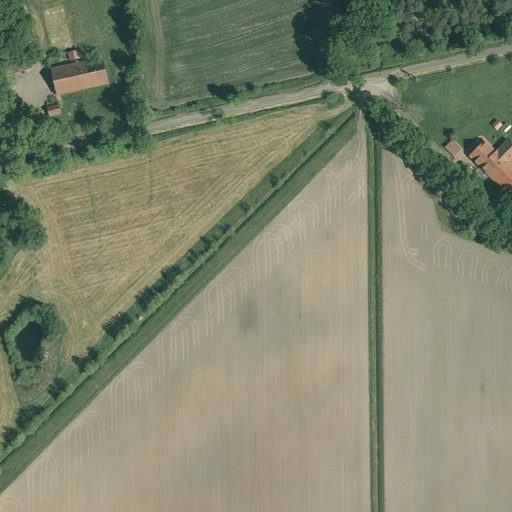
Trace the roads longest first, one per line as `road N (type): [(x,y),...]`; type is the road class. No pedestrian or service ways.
road 1 (unclassified): [(386,82),(0,153)]
road 2 (residential): [(511,228),(434,159),(386,82)]
road 3 (unclassified): [(511,48),(386,82)]
